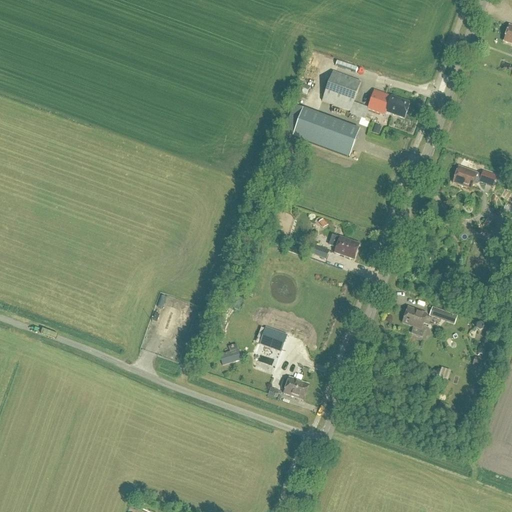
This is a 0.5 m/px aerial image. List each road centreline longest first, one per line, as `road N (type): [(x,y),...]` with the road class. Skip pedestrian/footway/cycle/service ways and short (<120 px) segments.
road 1 (tertiary): [(323,442),(483,0)]
road 2 (unclassified): [(323,442),(0,320)]
